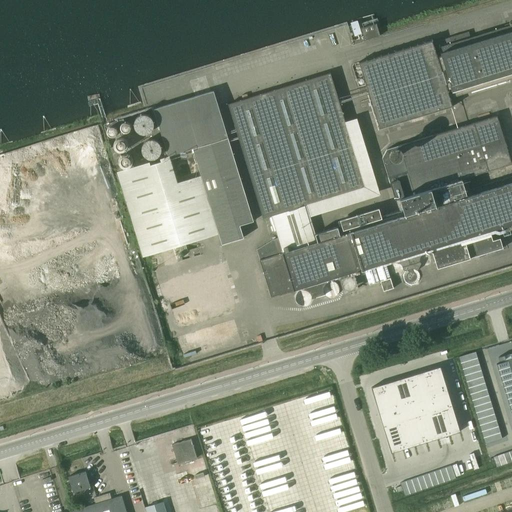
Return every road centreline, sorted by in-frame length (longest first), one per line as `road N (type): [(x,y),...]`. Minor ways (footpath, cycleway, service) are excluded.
road 1 (unclassified): [(0,452),(340,351)]
road 2 (unknown): [(247,511),(230,431),(234,420),(265,415),(294,429),(318,511)]
road 3 (unclassified): [(340,351),(511,298)]
road 4 (unclassified): [(340,351),(385,511)]
